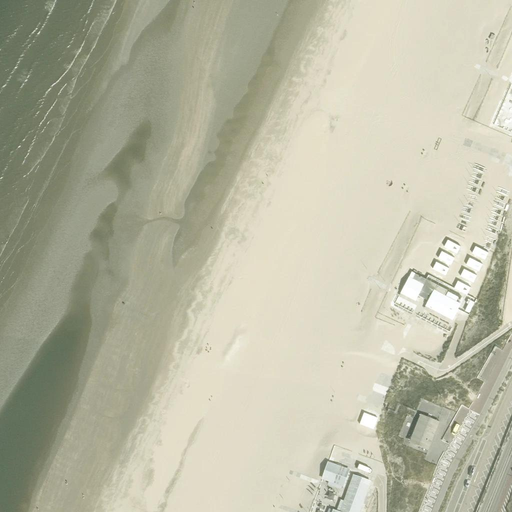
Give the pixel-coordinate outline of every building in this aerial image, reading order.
[(453,265),(445,285),(478,297),(485,277),(453,265)] [(429,316),(420,338),(437,345),(446,322),(429,316)] [(373,432),(376,420),(362,416),(359,428),(373,432)] [(432,419),(427,417),(426,419),(422,417),(412,442),(416,443),(415,445),(429,451),(440,422),(434,420),(432,419)] [(299,461),(305,463),(308,452),(302,450),(299,461)] [(327,461),(321,478),(329,481),(328,485),(342,489),(350,468),(327,461)] [(356,466),(341,511),(368,511),(380,474),(356,466)]
